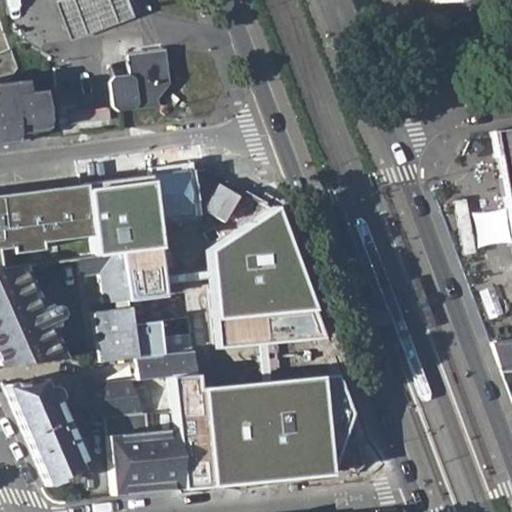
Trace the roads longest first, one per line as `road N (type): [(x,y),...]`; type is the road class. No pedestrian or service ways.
road 1 (secondary): [(282,130),(420,484)]
road 2 (secondary): [(511,457),(382,124)]
road 3 (residential): [(0,170),(282,130)]
road 4 (residential): [(147,511),(420,484)]
road 5 (secondary): [(230,0),(282,130)]
road 6 (secondary): [(382,124),(335,0)]
road 7 (residential): [(382,124),(511,104)]
